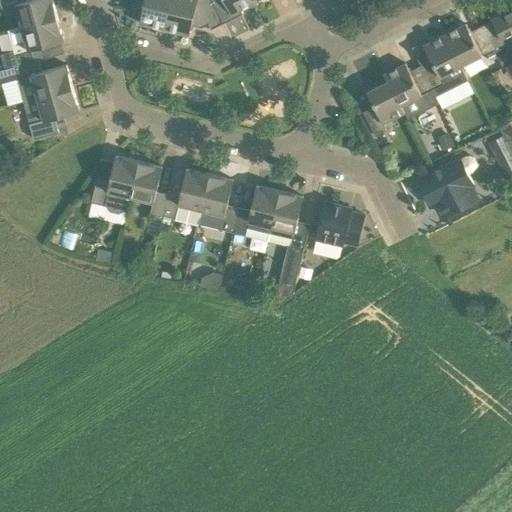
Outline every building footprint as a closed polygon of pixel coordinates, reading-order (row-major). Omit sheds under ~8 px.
[(28,0),(27,1),(26,0),(0,0),(0,2),(2,9),(16,5),(22,27),(58,17),(52,0),(28,0)] [(164,29),(171,0),(131,0),(135,11),(142,13),(139,23),(164,29)] [(171,0),(164,29),(189,35),(192,25),(201,28),(209,24),(212,29),(223,23),(211,0),(171,0)] [(211,0),(223,23),(243,13),(241,9),(254,2),(253,0),(211,0)] [(482,27),(493,49),(504,43),(501,38),(511,32),(511,9),(492,20),(493,22),(482,27)] [(64,40),(58,17),(22,27),(8,31),(17,66),(39,60),(43,59),(39,47),(64,40)] [(445,35),(461,65),(493,49),(482,27),(471,33),(466,24),(445,35)] [(422,67),(436,96),(468,79),(461,65),(445,35),(424,45),(432,62),(422,67)] [(497,57),(502,67),(510,63),(505,53),(497,57)] [(39,60),(17,66),(14,67),(23,101),(24,101),(38,97),(73,88),(67,64),(42,71),(39,60)] [(389,81),(405,112),(408,118),(439,102),(436,96),(422,67),(411,73),(406,63),(384,74),(388,81),(389,81)] [(383,123),(405,112),(389,81),(388,81),(367,92),(375,108),(364,113),(376,136),(387,131),(383,123)] [(73,88),(38,97),(24,101),(24,102),(30,123),(29,123),(34,139),(59,132),(58,128),(67,126),(66,120),(63,121),(61,116),(79,111),(73,88)] [(501,133),(511,154),(511,127),(509,122),(498,127),(501,133)] [(511,154),(501,133),(488,139),(509,182),(511,180),(511,154)] [(450,134),(439,140),(443,149),(454,144),(450,134)] [(127,212),(131,197),(139,161),(116,155),(110,180),(97,177),(91,203),(105,206),(109,212),(119,214),(124,211),(127,212)] [(460,158),(418,179),(422,185),(419,187),(423,195),(426,193),(432,206),(437,203),(444,216),(478,198),(472,186),(474,184),(469,175),(472,173),(476,170),(479,165),(474,157),(469,156),(464,156),(460,158)] [(139,161),(131,197),(153,202),(150,216),(162,220),(163,216),(168,194),(157,191),(163,167),(139,161)] [(169,190),(168,194),(163,216),(176,219),(179,204),(202,210),(210,174),(187,168),(181,193),(169,190)] [(210,174),(202,210),(224,215),(221,229),(233,232),(239,207),(228,204),(234,179),(210,174)] [(239,207),(233,232),(268,241),(280,190),(257,185),(251,210),(239,207)] [(280,190),(268,241),(303,249),(310,224),(298,221),(304,196),(280,190)] [(325,202),(316,239),(342,245),(343,242),(357,245),(364,215),(350,211),(351,208),(325,202)] [(172,218),(164,216),(162,223),(171,225),(172,218)] [(112,251),(99,249),(97,259),(110,262),(112,251)] [(313,269),(301,266),(299,277),(310,280),(313,269)] [(237,295),(253,299),(257,282),(241,278),(237,295)] [(280,305),(292,296),(296,281),(280,278),(280,280),(273,286),(280,305)]
